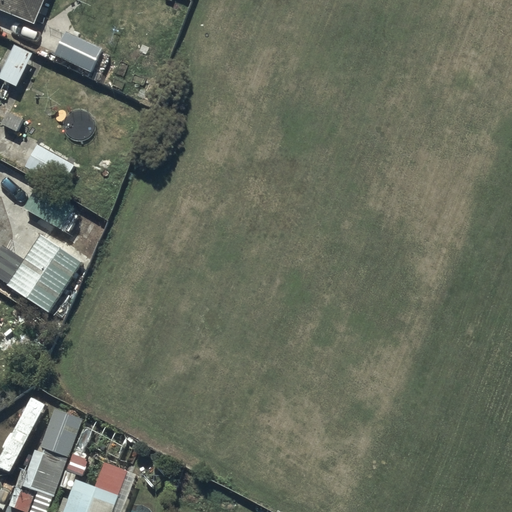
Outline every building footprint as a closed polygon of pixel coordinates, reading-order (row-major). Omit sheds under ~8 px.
[(0,0),(0,8),(35,23),(44,0),(0,0)] [(104,54),(66,37),(55,60),(92,78),(104,54)] [(0,83),(17,92),(33,59),(16,50),(0,83)] [(40,148),(26,172),(63,194),(77,171),(40,148)] [(75,211),(38,190),(25,213),(62,234),(75,211)] [(84,267),(42,239),(9,290),(51,318),(84,267)] [(31,320),(0,302),(0,330),(19,342),(31,320)] [(75,446),(81,428),(83,423),(55,414),(43,453),(48,455),(46,460),(43,459),(32,493),(42,496),(36,511),(48,511),(53,499),(56,501),(68,466),(63,465),(64,461),(70,463),(75,446)] [(125,511),(134,487),(127,485),(130,477),(106,468),(97,494),(77,487),(71,503),(65,501),(60,511),(125,511)]
